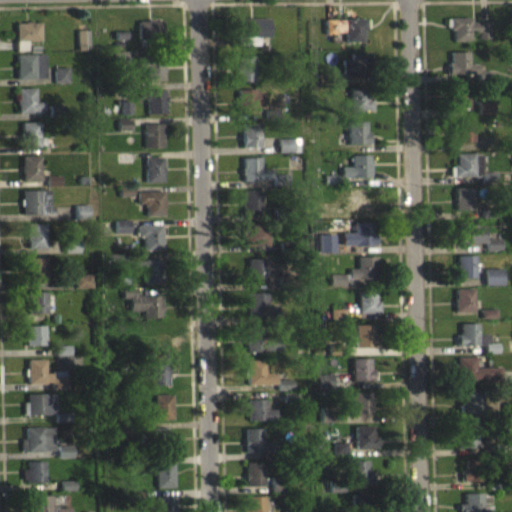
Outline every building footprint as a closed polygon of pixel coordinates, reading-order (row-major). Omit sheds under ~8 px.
[(268,46),(267,27),(237,28),(238,55),(257,54),(257,47),(268,46)] [(487,48),(487,32),(470,32),(470,27),(445,27),(445,38),(452,38),(452,50),(471,50),(470,41),(477,41),(477,48),(487,48)] [(323,28),(324,43),(343,43),(344,51),(364,51),(363,28),(323,28)] [(137,29),(137,53),(161,53),(161,30),(137,29)] [(14,32),(14,60),(25,60),(25,50),(39,50),(39,32),(14,32)] [(87,40),(75,40),(76,59),(87,59),(87,40)] [(467,61),(449,61),(449,73),(445,73),(445,84),(477,84),(477,73),(468,73),(467,61)] [(43,63),(15,64),(15,88),(44,88),(43,63)] [(341,86),(369,85),(369,63),(349,63),(349,69),(341,69),(341,86)] [(253,65),(234,65),(235,90),(254,90),(253,65)] [(163,90),(163,67),(136,68),(136,76),(144,76),(144,90),(163,90)] [(53,93),(67,92),(67,76),(52,77),(53,93)] [(468,95),(450,96),(451,118),(469,117),(468,95)] [(15,98),(16,122),(42,121),(42,111),(34,111),(34,97),(15,98)] [(370,120),(371,97),(349,97),(348,119),(370,120)] [(146,99),(145,123),(163,124),(164,100),(146,99)] [(254,124),(254,116),(261,116),(261,99),(234,99),(234,123),(254,124)] [(477,125),(493,124),(492,109),(477,110),(477,125)] [(473,129),(450,129),(451,152),(473,152),(473,129)] [(347,154),(369,153),(369,141),(365,141),(365,130),(346,131),(347,154)] [(37,131),(20,132),(21,156),(38,155),(37,131)] [(257,132),(239,133),(240,157),(258,156),(257,132)] [(142,157),(161,157),(161,133),(142,133),(142,157)] [(297,148),(277,148),(277,162),(297,162),(297,148)] [(481,186),(480,163),(455,163),(455,174),(452,174),(452,186),(481,186)] [(340,176),(340,187),(370,186),(369,164),(350,164),(350,176),(340,176)] [(38,165),(19,166),(20,190),(39,190),(38,165)] [(162,191),(162,167),(143,167),(144,192),(162,191)] [(259,167),(241,167),(241,191),(270,190),(270,178),(259,179),(259,167)] [(59,185),(46,185),(46,196),(59,195),(59,185)] [(472,196),(454,197),(455,220),(473,219),(472,196)] [(337,221),(371,220),(370,209),(366,210),(365,198),(348,198),(348,211),(337,211),(337,221)] [(21,224),(49,223),(48,199),(20,200),(21,224)] [(162,200),(136,201),(136,213),(144,213),(144,226),(163,225),(162,200)] [(260,225),(260,200),(241,200),(241,225),(260,225)] [(318,227),(335,226),(335,211),(318,212),(318,227)] [(87,214),(73,214),(73,229),(87,228),(87,214)] [(129,242),(128,229),(113,230),(114,242),(129,242)] [(484,253),(483,236),(475,236),(475,231),(452,232),(453,254),(484,253)] [(341,242),(341,255),(374,255),(373,232),(352,232),(352,242),(341,242)] [(43,233),(25,233),(26,258),(44,258),(43,233)] [(160,234),(136,234),(136,246),(141,246),(141,259),(160,259),(160,234)] [(241,255),(267,255),(267,234),(241,235),(241,255)] [(316,245),(316,261),(334,261),(334,244),(316,245)] [(76,246),(61,246),(62,262),(77,262),(76,246)] [(485,260),(500,260),(500,248),(485,248),(485,260)] [(475,287),(475,264),(454,265),(454,288),(475,287)] [(45,266),(24,267),(25,292),(45,292),(45,266)] [(356,266),(356,278),(348,278),(347,288),(376,289),(376,266),(356,266)] [(265,268),(246,268),(246,292),(265,292),(265,268)] [(142,293),(160,293),(160,269),(136,270),(136,279),(142,279),(142,293)] [(483,294),(502,295),(502,278),(483,278),(483,294)] [(90,297),(90,284),(73,284),(73,298),(90,297)] [(160,305),(134,305),(134,297),(120,297),(120,308),(127,308),(127,321),(141,321),(141,327),(160,327),(160,305)] [(473,298),(454,298),(454,322),(473,321),(473,298)] [(357,323),(379,322),(378,310),(375,310),(375,300),(356,301),(357,323)] [(46,322),(45,301),(26,301),(27,323),(46,322)] [(266,326),(266,302),(246,302),(246,326),(266,326)] [(496,318),(481,319),(481,327),(496,327),(496,318)] [(477,332),(459,333),(459,344),(454,344),(454,355),(478,355),(477,332)] [(375,356),(374,333),(354,334),(354,357),(375,356)] [(24,355),(43,354),(43,335),(23,335),(24,355)] [(244,363),(277,361),(276,344),(261,345),(260,335),(242,336),(244,363)] [(498,362),(498,353),(488,353),(488,343),(478,343),(479,354),(484,354),(484,362),(498,362)] [(54,364),(68,364),(68,355),(54,355),(54,364)] [(456,390),(500,389),(500,376),(475,377),(474,366),(456,366),(456,390)] [(351,391),(371,390),(370,367),(350,368),(351,391)] [(65,398),(64,380),(43,381),(43,368),(25,369),(26,393),(49,393),(49,399),(65,398)] [(245,393),(274,394),(274,383),(263,382),(263,370),(246,369),(245,393)] [(148,395),(167,394),(167,372),(147,372),(148,395)] [(316,384),(316,397),(331,396),(331,384),(316,384)] [(289,389),(275,390),(276,399),(289,399),(289,389)] [(463,400),(463,413),(457,413),(457,424),(482,424),(482,400),(463,400)] [(351,424),(371,423),(369,401),(350,402),(351,424)] [(23,403),(23,424),(53,424),(53,403),(23,403)] [(170,403),(151,404),(152,429),(171,428),(170,403)] [(245,409),(246,430),(274,429),(274,418),(265,419),(265,408),(245,409)] [(53,432),(68,431),(68,426),(61,426),(61,422),(53,422),(53,432)] [(373,435),(353,435),(354,459),(374,458),(373,435)] [(51,436),(23,436),(24,448),(19,448),(19,461),(52,460),(51,436)] [(476,456),(476,436),(457,436),(458,457),(476,456)] [(168,437),(151,437),(150,455),(167,455),(168,437)] [(243,462),(270,462),(270,450),(262,450),(262,437),(243,438),(243,462)] [(331,464),(345,464),(345,453),(331,453),(331,464)] [(55,467),(70,467),(70,455),(55,455),(55,467)] [(480,491),(479,468),(463,469),(464,480),(459,480),(459,492),(480,491)] [(42,470),(24,471),(24,478),(18,479),(19,493),(43,492),(42,470)] [(368,470),(348,470),(348,493),(368,492),(368,470)] [(244,496),(263,495),(262,471),(244,472),(244,496)] [(172,496),(172,472),(153,472),(153,497),(172,496)] [(71,490),(59,490),(59,499),(71,499),(71,490)] [(463,503),(462,511),(489,511),(489,503),(463,503)]
